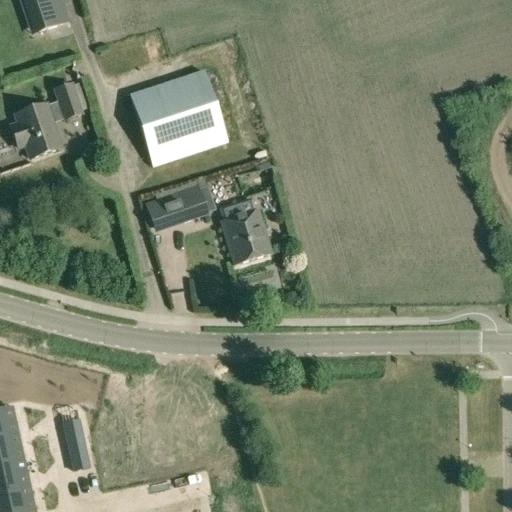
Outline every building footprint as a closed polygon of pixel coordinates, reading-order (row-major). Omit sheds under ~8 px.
[(66,18),(60,0),(26,0),(39,36),(69,26),(66,18)] [(227,144),(204,74),(129,98),(152,169),(227,144)] [(65,122),(81,117),(70,86),(55,92),(65,122)] [(11,129),(18,150),(25,147),(30,161),(60,150),(46,107),(15,117),(18,126),(11,129)] [(147,205),(156,232),(206,215),(197,189),(147,205)] [(270,256),(257,213),(221,224),(234,267),(270,256)] [(0,440),(17,437),(11,410),(0,412),(0,440)] [(79,423),(71,424),(73,435),(81,434),(79,423)] [(71,424),(63,426),(66,437),(73,435),(71,424)] [(81,434),(73,435),(76,446),(84,445),(81,434)] [(73,435),(66,437),(68,448),(76,446),(73,435)] [(0,467),(23,462),(17,437),(0,440),(0,467)] [(84,445),(76,446),(78,457),(86,456),(84,445)] [(76,446),(68,448),(70,459),(78,457),(76,446)] [(86,456),(78,457),(81,471),(89,469),(86,456)] [(78,457),(70,459),(73,473),(81,471),(78,457)] [(29,488),(23,462),(0,467),(0,476),(4,494),(29,488)] [(33,511),(29,488),(4,494),(7,511),(33,511)]
